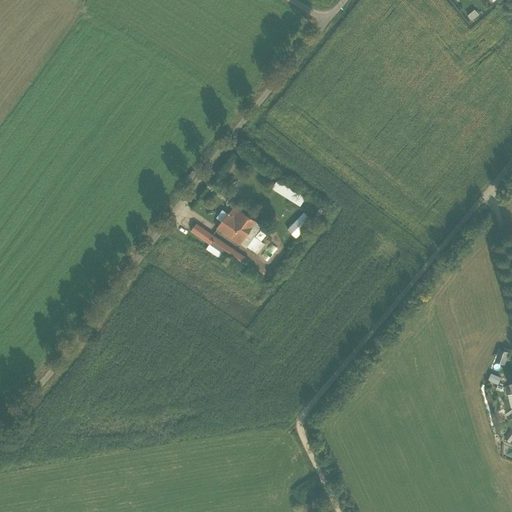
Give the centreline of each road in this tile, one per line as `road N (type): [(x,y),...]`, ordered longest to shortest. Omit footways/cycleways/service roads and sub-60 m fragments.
road 1 (unclassified): [(0,411),(148,247),(327,20)]
road 2 (track): [(486,193),(300,419),(336,511)]
